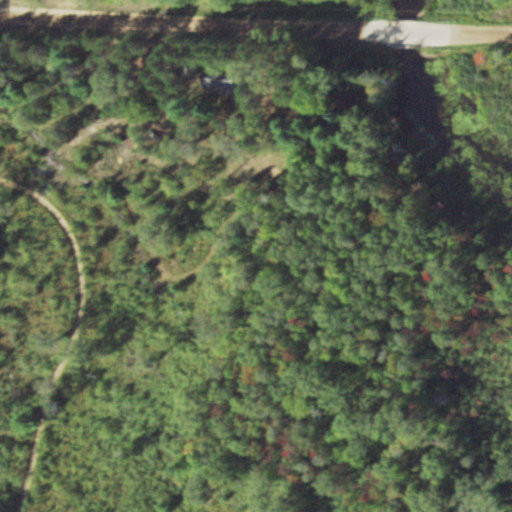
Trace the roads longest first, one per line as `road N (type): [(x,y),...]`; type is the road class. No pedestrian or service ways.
road 1 (track): [(0,176),(26,183),(57,224),(71,350),(21,511)]
road 2 (residential): [(367,32),(0,14)]
